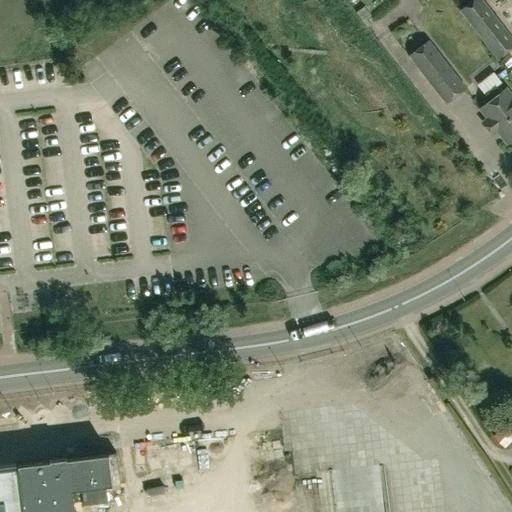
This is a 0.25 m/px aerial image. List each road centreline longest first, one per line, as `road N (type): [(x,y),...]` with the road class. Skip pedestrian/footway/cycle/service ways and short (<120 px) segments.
road 1 (unclassified): [(0,378),(311,336)]
road 2 (unclassified): [(311,336),(400,305),(511,235)]
